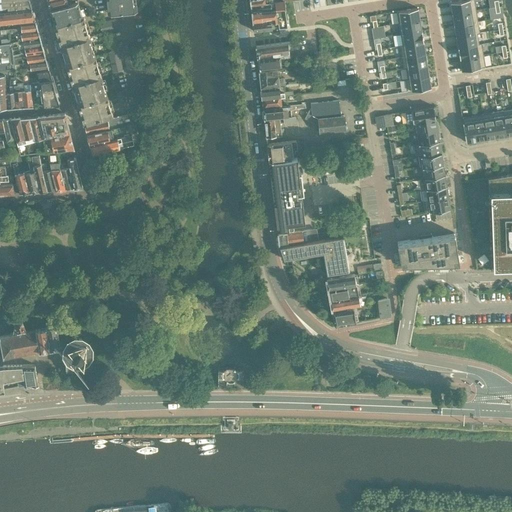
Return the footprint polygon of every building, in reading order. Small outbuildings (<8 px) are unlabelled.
[(0,0),(2,12),(31,8),(29,0),(0,0)] [(47,0),(50,8),(68,4),(67,0),(47,0)] [(106,0),(108,13),(137,10),(135,0),(106,0)] [(463,0),(450,2),(452,14),(476,10),(474,0),(463,0)] [(50,8),(55,25),(82,17),(78,1),(68,4),(50,8)] [(260,10),(251,11),(252,19),(252,21),(261,20),(261,18),(263,18),(269,17),(270,24),(271,23),(278,23),(279,28),(287,27),(285,13),(284,2),(278,2),(275,3),(274,3),(275,8),(260,10)] [(0,23),(35,19),(31,8),(2,12),(0,12),(0,23)] [(418,8),(396,11),(398,23),(420,20),(418,8)] [(476,10),(452,14),(454,25),(478,21),(476,10)] [(82,116),(84,124),(93,121),(108,118),(113,117),(112,115),(113,115),(111,108),(85,24),(83,17),(82,17),(55,25),(54,25),(57,33),(82,116)] [(100,23),(103,33),(122,27),(120,17),(100,23)] [(261,20),(252,21),(254,31),(272,29),(271,23),(270,24),(269,17),(263,18),(261,18),(261,20)] [(420,20),(398,23),(400,34),(421,31),(420,20)] [(478,21),(454,25),(456,36),(477,33),(480,33),(478,21)] [(15,33),(15,34),(38,30),(35,22),(21,24),(21,28),(0,30),(0,35),(15,33)] [(15,34),(17,39),(15,39),(11,40),(11,42),(15,41),(40,38),(38,30),(15,34)] [(421,31),(400,34),(402,45),(402,46),(423,42),(421,31)] [(477,33),(456,36),(458,48),(479,44),(477,33)] [(40,38),(15,41),(11,42),(11,44),(12,47),(18,45),(19,49),(42,45),(40,38)] [(257,58),(259,58),(280,55),(280,57),(289,56),(289,50),(293,49),(292,41),(256,46),(257,54),(257,58)] [(402,45),(400,46),(402,57),(425,53),(423,42),(402,46),(402,45)] [(479,44),(458,48),(460,59),(483,55),(481,43),(479,44)] [(0,70),(15,69),(14,64),(13,57),(13,55),(12,47),(11,44),(0,45),(0,70)] [(13,55),(13,57),(19,56),(44,53),(42,45),(19,49),(21,54),(13,55)] [(122,49),(127,69),(137,67),(132,47),(122,49)] [(108,52),(113,72),(123,70),(118,50),(108,52)] [(13,57),(14,64),(18,64),(17,60),(22,59),(23,63),(25,63),(46,60),(44,53),(19,56),(13,57)] [(425,53),(402,57),(403,69),(406,68),(427,65),(425,53)] [(280,55),(259,58),(260,68),(281,65),(280,57),(280,55)] [(483,55),(460,59),(462,71),(485,67),(483,55)] [(46,60),(25,63),(26,71),(48,67),(46,60)] [(319,65),(312,65),(313,79),(320,79),(319,65)] [(427,65),(406,68),(407,79),(408,79),(429,76),(427,65)] [(258,71),(261,88),(283,86),(285,86),(284,78),(280,78),(280,74),(277,74),(277,69),(258,71)] [(29,78),(30,82),(32,82),(52,80),(49,70),(36,72),(37,77),(29,78)] [(407,79),(405,79),(405,80),(407,91),(431,88),(429,76),(408,79),(407,79)] [(10,92),(6,93),(7,108),(15,107),(13,85),(17,85),(17,84),(16,77),(10,78),(9,86),(10,92)] [(30,82),(31,90),(36,90),(37,94),(55,91),(52,80),(32,82),(30,82)] [(23,83),(17,84),(17,85),(18,91),(22,91),(23,107),(33,106),(31,90),(30,82),(30,85),(24,85),(23,83)] [(13,85),(15,107),(23,107),(22,91),(18,91),(17,85),(13,85)] [(261,88),(262,98),(280,96),(293,94),(293,90),(284,91),(283,86),(261,88)] [(117,92),(119,102),(129,100),(127,90),(117,92)] [(55,91),(37,94),(38,102),(42,101),(43,105),(57,104),(58,104),(59,103),(59,102),(55,91)] [(262,98),(263,109),(281,107),(280,96),(262,98)] [(317,124),(319,124),(320,132),(346,129),(344,115),(340,115),(339,100),(310,103),(311,110),(309,110),(305,118),(317,124)] [(263,109),(264,119),(291,116),(290,110),(305,108),(305,104),(281,107),(263,109)] [(434,106),(405,111),(407,123),(413,122),(436,118),(434,106)] [(511,109),(503,111),(507,135),(511,134),(511,109)] [(503,111),(493,112),(497,137),(507,135),(503,111)] [(493,112),(482,114),(487,139),(497,137),(493,112)] [(65,113),(37,116),(43,137),(49,135),(70,132),(65,113)] [(84,124),(87,133),(135,122),(133,113),(114,117),(113,117),(108,118),(93,121),(84,124)] [(482,114),(472,116),(476,140),(487,139),(482,114)] [(29,116),(11,118),(16,138),(17,141),(20,154),(27,153),(45,151),(43,137),(37,116),(29,116)] [(291,116),(264,119),(266,137),(282,136),(280,123),(296,121),(295,116),(292,116),(291,116)] [(472,116),(462,117),(466,142),(476,140),(472,116)] [(2,119),(5,130),(7,140),(16,138),(11,118),(2,119)] [(436,118),(413,122),(415,134),(417,133),(438,129),(436,118)] [(87,133),(89,143),(132,134),(138,133),(135,122),(87,133)] [(438,129),(417,133),(419,143),(419,144),(440,141),(439,140),(438,129)] [(43,137),(45,151),(74,148),(70,132),(49,135),(43,137)] [(132,134),(89,143),(92,154),(134,144),(132,134)] [(269,161),(291,159),(290,155),(293,155),(293,152),(295,152),(294,150),(297,149),(296,140),(267,144),(269,161)] [(419,143),(414,144),(416,157),(418,156),(441,152),(441,151),(439,141),(440,141),(419,144),(419,143)] [(66,152),(69,167),(74,187),(82,187),(74,151),(66,152)] [(48,153),(50,163),(56,189),(65,188),(59,164),(58,160),(56,152),(48,153)] [(441,152),(418,156),(420,167),(443,163),(441,152)] [(31,155),(32,159),(34,170),(40,190),(47,190),(42,170),(42,168),(39,155),(31,155)] [(0,164),(10,164),(9,158),(9,156),(0,156),(0,164)] [(400,157),(393,159),(394,165),(397,164),(398,170),(402,170),(400,157)] [(291,159),(269,161),(271,177),(271,178),(277,225),(277,230),(289,229),(289,228),(291,228),(292,228),(293,227),(293,226),(293,225),(293,223),(304,222),(301,195),(303,195),(302,187),(303,187),(303,183),(302,183),(301,175),(299,175),(296,158),(293,158),(291,159)] [(30,171),(25,173),(30,191),(40,190),(34,170),(32,159),(28,160),(30,171)] [(12,163),(15,174),(20,192),(30,191),(25,173),(24,171),(19,172),(17,162),(12,163)] [(47,170),(42,170),(47,190),(56,189),(50,163),(48,163),(48,165),(46,165),(47,170)] [(59,164),(65,188),(74,187),(69,167),(67,167),(65,166),(65,165),(64,164),(64,163),(59,164)] [(443,163),(420,167),(422,178),(445,174),(443,164),(443,163)] [(0,164),(0,174),(12,173),(10,164),(0,164)] [(0,174),(0,183),(13,182),(14,182),(13,179),(12,173),(0,174)] [(511,173),(488,178),(491,270),(511,268),(511,173)] [(422,178),(419,178),(419,179),(420,179),(421,189),(421,190),(424,190),(424,189),(447,186),(447,185),(445,175),(445,174),(422,178)] [(13,182),(0,183),(0,193),(14,192),(13,182)] [(447,186),(424,189),(424,190),(426,200),(426,201),(449,197),(447,186)] [(426,200),(423,200),(425,213),(450,209),(449,197),(426,201),(426,200)] [(84,201),(86,210),(99,207),(98,202),(100,201),(99,198),(97,199),(97,198),(84,201)] [(278,232),(277,232),(279,246),(281,246),(325,238),(324,233),(317,234),(315,234),(314,228),(302,230),(293,232),(293,231),(292,231),(291,231),(290,232),(289,232),(288,232),(278,233),(278,232)] [(431,235),(420,236),(420,238),(397,242),(401,264),(459,262),(455,236),(454,233),(432,237),(431,234),(431,235)] [(281,246),(279,246),(279,247),(282,247),(284,258),(284,259),(323,252),(324,255),(327,274),(349,270),(343,235),(325,238),(281,246)] [(328,285),(328,289),(356,284),(355,274),(326,279),(327,281),(326,282),(326,284),(328,285)] [(328,289),(330,299),(358,294),(356,284),(328,289)] [(358,294),(330,299),(332,309),(360,304),(358,294)] [(378,299),(380,318),(389,316),(387,297),(378,299)] [(357,313),(356,307),(332,311),(334,322),(337,325),(338,324),(356,321),(355,314),(357,313)] [(39,351),(35,329),(25,331),(22,318),(21,318),(20,317),(18,317),(18,318),(17,319),(18,320),(15,321),(14,322),(15,324),(14,325),(13,333),(0,335),(0,339),(3,358),(39,351)] [(57,325),(46,327),(50,350),(60,348),(57,325)] [(46,327),(35,329),(39,351),(50,350),(46,327)] [(89,339),(82,335),(74,334),(67,338),(63,345),(62,353),(66,360),(73,364),(81,365),(88,361),(93,354),(93,345),(89,339)] [(74,357),(73,356),(73,357),(68,357),(68,359),(66,360),(67,371),(81,371),(86,369),(83,359),(82,359),(81,358),(80,358),(79,358),(78,358),(77,358),(76,358),(75,357),(74,357)] [(35,364),(22,365),(23,376),(17,377),(18,385),(24,384),(38,383),(35,364)] [(3,365),(0,365),(0,389),(4,389),(2,379),(17,377),(23,376),(22,365),(3,365)] [(226,382),(226,386),(235,386),(235,382),(237,379),(243,379),(243,375),(250,376),(250,373),(245,368),(243,371),(237,371),(237,372),(224,372),(224,371),(218,371),(216,368),(211,373),(211,375),(218,375),(218,379),(224,379),(226,382)] [(228,423),(228,427),(233,427),(233,423),(235,423),(235,419),(227,419),(227,423),(228,423)]
